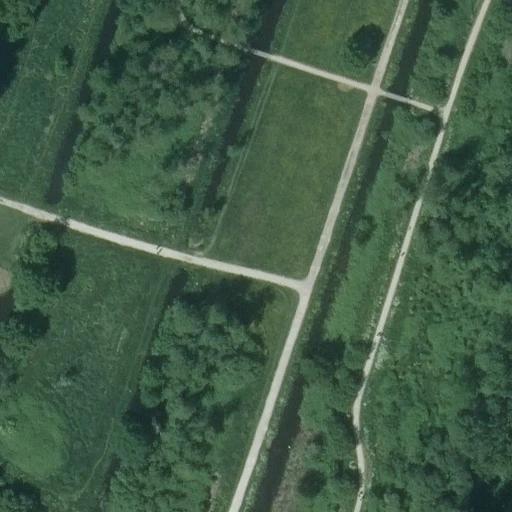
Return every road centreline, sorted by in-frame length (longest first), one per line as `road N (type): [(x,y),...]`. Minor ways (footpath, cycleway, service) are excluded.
road 1 (track): [(232,511),(401,0)]
road 2 (track): [(307,286),(208,270),(0,201)]
